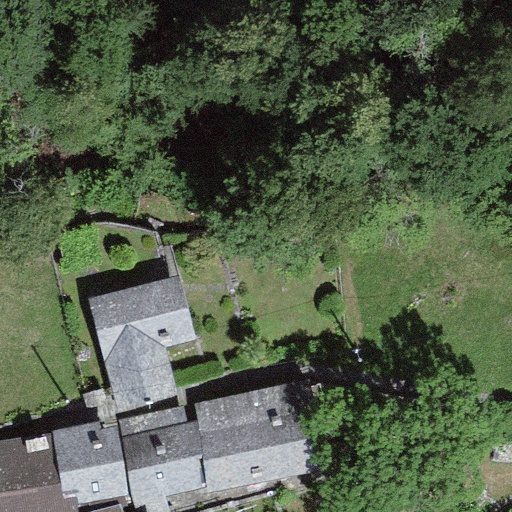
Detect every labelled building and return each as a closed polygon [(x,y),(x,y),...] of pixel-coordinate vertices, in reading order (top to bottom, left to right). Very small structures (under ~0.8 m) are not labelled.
[(178,276),(86,298),(113,410),(174,395),(163,348),(193,341),(178,276)] [(306,378),(192,403),(196,422),(207,487),(207,492),(327,472),(306,378)] [(167,511),(164,498),(207,487),(196,422),(186,425),(181,407),(118,421),(117,426),(128,496),(131,511),(167,511)] [(98,423),(50,432),(50,435),(62,499),(76,497),(76,505),(116,498),(128,496),(117,426),(100,430),(98,423)] [(50,435),(0,442),(0,511),(63,511),(62,499),(50,435)] [(120,511),(116,498),(76,505),(76,497),(62,499),(63,511),(120,511)]
